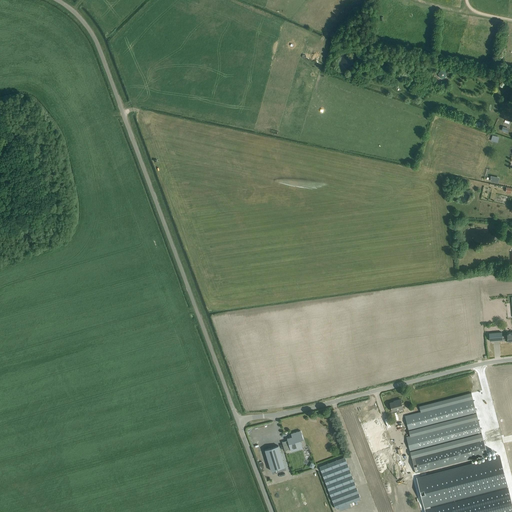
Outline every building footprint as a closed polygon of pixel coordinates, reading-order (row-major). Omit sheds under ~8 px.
[(502,332),(489,333),(490,341),(503,340),(502,332)] [(421,412),(473,398),(471,392),(419,406),(421,412)] [(476,413),(474,403),(473,398),(421,412),(405,416),(409,430),(476,413)] [(403,408),(402,404),(401,399),(397,400),(397,401),(390,403),(391,407),(392,411),(403,408)] [(410,436),(478,419),(476,413),(409,430),(410,436)] [(481,433),(478,419),(410,436),(407,437),(410,451),(481,433)] [(288,440),(282,442),(285,450),(302,445),(300,440),(303,439),(301,431),(291,433),(292,437),(288,438),(287,438),(288,440)] [(412,457),(483,438),(481,433),(410,451),(412,457)] [(412,457),(416,473),(487,455),(483,438),(412,457)] [(278,446),(265,450),(271,471),(285,466),(278,446)] [(320,466),(335,508),(361,498),(345,457),(320,466)]
